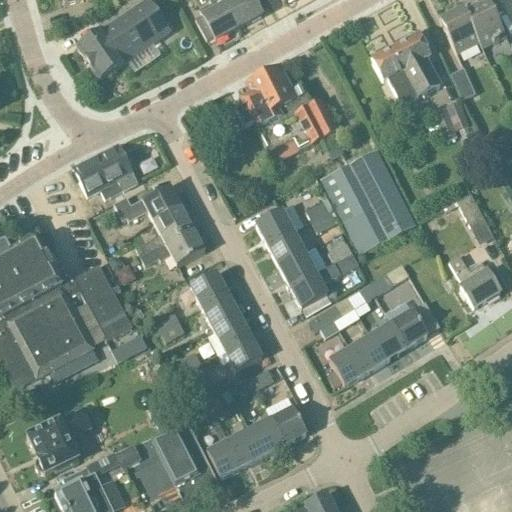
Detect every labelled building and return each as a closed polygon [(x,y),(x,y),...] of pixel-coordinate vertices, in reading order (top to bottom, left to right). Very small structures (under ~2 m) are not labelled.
[(221,0),(185,0),(186,1),(188,0),(200,0),(203,5),(206,4),(209,9),(199,14),(202,19),(195,23),(207,44),(213,40),(216,44),(239,31),(225,7),(221,0)] [(221,0),(225,7),(239,31),(262,19),(251,0),(221,0)] [(148,2),(103,33),(126,65),(170,35),(148,2)] [(488,6),(466,17),(465,17),(479,47),(481,52),(506,40),(488,6)] [(465,17),(466,17),(463,12),(439,24),(456,58),(479,47),(465,17)] [(126,65),(103,33),(102,32),(76,50),(99,84),(126,65)] [(383,85),(386,83),(401,110),(441,88),(427,61),(430,59),(418,37),(371,63),(383,85)] [(280,71),(245,90),(247,94),(239,98),(245,110),(236,115),(245,133),(254,128),(269,158),(293,145),(298,154),(320,142),(332,164),(344,157),(339,147),(341,146),(335,135),(337,135),(321,105),(311,110),(299,87),(291,92),(280,71)] [(464,72),(451,77),(462,103),(475,97),(464,72)] [(459,105),(432,115),(444,146),(458,140),(455,135),(469,129),(459,105)] [(503,143),(488,151),(496,168),(511,159),(503,143)] [(118,151),(73,174),(87,200),(100,193),(104,203),(136,187),(118,151)] [(138,165),(142,175),(156,170),(153,160),(138,165)] [(467,160),(456,165),(465,183),(476,178),(467,160)] [(349,169),(321,183),(360,258),(389,243),(360,190),(349,169)] [(387,176),(360,190),(389,243),(415,229),(387,176)] [(169,189),(141,204),(130,209),(126,201),(113,208),(122,225),(126,223),(128,226),(147,216),(153,226),(181,211),(169,189)] [(471,198),(457,205),(470,230),(484,223),(471,198)] [(304,215),(310,226),(330,215),(324,204),(304,215)] [(139,262),(140,261),(192,233),(181,211),(153,226),(160,239),(135,253),(139,262)] [(293,237),(281,214),(255,228),(268,252),(293,237)] [(330,215),(310,226),(317,238),(336,227),(330,215)] [(192,233),(140,261),(145,270),(159,262),(160,265),(171,259),(177,270),(204,255),(192,233)] [(0,365),(15,394),(37,382),(37,383),(50,376),(78,361),(92,353),(95,352),(69,303),(81,297),(107,345),(132,332),(132,331),(98,270),(73,282),(68,281),(57,260),(57,258),(55,248),(48,236),(48,235),(36,242),(11,255),(4,241),(0,243),(0,365)] [(304,257),(293,237),(268,252),(278,271),(304,257)] [(328,257),(334,268),(353,258),(347,246),(328,257)] [(304,257),(278,271),(289,292),(315,278),(304,257)] [(315,278),(289,292),(301,314),(327,300),(321,289),(332,282),(333,284),(359,269),(353,258),(334,268),(315,278)] [(460,291),(462,295),(473,312),(499,296),(487,275),(479,264),(467,271),(459,259),(448,266),(463,289),(460,291)] [(113,261),(107,264),(112,274),(122,269),(119,262),(113,261)] [(128,269),(116,275),(123,287),(134,281),(128,269)] [(190,291),(201,312),(227,298),(216,277),(190,291)] [(386,278),(368,289),(374,300),(393,289),(386,278)] [(368,289),(358,295),(365,306),(374,300),(368,289)] [(227,298),(201,312),(212,334),(238,320),(227,298)] [(336,308),(326,314),(333,326),(333,325),(343,320),(336,308)] [(153,324),(159,335),(178,325),(172,313),(153,324)] [(326,314),(308,326),(315,337),(320,334),(333,326),(326,314)] [(412,315),(391,327),(406,353),(427,340),(412,315)] [(238,320),(212,334),(224,355),(250,341),(238,320)] [(178,325),(159,335),(165,347),(184,336),(178,325)] [(391,327),(370,340),(386,365),(406,353),(391,327)] [(141,339),(126,347),(132,359),(147,351),(141,339)] [(370,340),(349,353),(365,378),(386,365),(370,340)] [(250,341),(224,355),(235,376),(261,362),(250,341)] [(92,353),(78,361),(84,371),(98,364),(92,353)] [(365,378),(349,353),(329,365),(344,391),(365,378)] [(195,356),(176,366),(182,377),(201,367),(195,356)] [(201,367),(182,377),(188,389),(207,379),(201,367)] [(268,374),(255,380),(261,392),(274,385),(268,374)] [(261,392),(255,380),(242,387),(248,399),(261,392)] [(217,400),(207,404),(218,425),(227,420),(217,400)] [(218,425),(207,404),(199,409),(209,429),(218,425)] [(85,408),(70,416),(72,420),(26,441),(37,465),(34,471),(38,477),(44,479),(45,480),(78,464),(68,443),(91,432),(86,421),(91,419),(85,408)] [(293,412),(271,423),(285,449),(306,438),(293,412)] [(67,495),(55,501),(59,511),(172,511),(207,495),(218,489),(190,434),(181,416),(171,420),(177,432),(161,439),(128,455),(62,485),(67,495)] [(171,420),(156,428),(161,439),(177,432),(171,420)] [(271,423),(249,434),(263,460),(285,449),(271,423)] [(249,434),(228,445),(241,471),(263,460),(249,434)] [(241,471),(228,445),(206,456),(220,483),(241,471)] [(304,510),(304,511),(302,511),(334,511),(337,510),(331,498),(328,499),(327,498),(304,510)]
